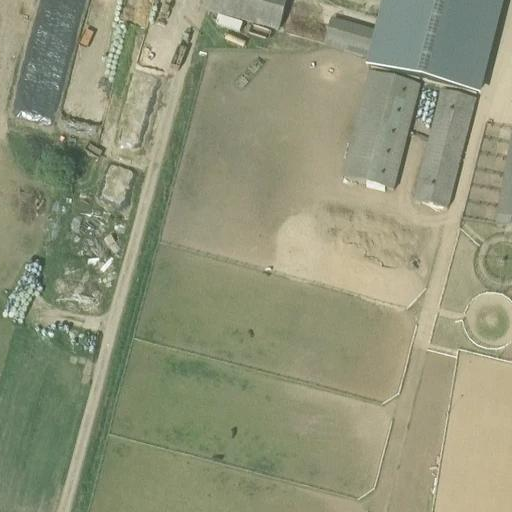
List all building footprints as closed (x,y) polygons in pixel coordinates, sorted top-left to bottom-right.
[(198,0),(197,9),(275,29),(282,0),(198,0)] [(408,43),(419,0),(389,0),(391,0),(381,36),(408,43)] [(156,24),(156,34),(173,34),(174,9),(119,7),(118,23),(156,24)] [(377,43),(331,30),(324,52),(370,66),(377,43)] [(394,193),(420,87),(368,74),(341,180),(394,193)] [(448,211),(476,101),(441,92),(413,202),(448,211)] [(511,130),(494,225),(511,228),(511,130)]
